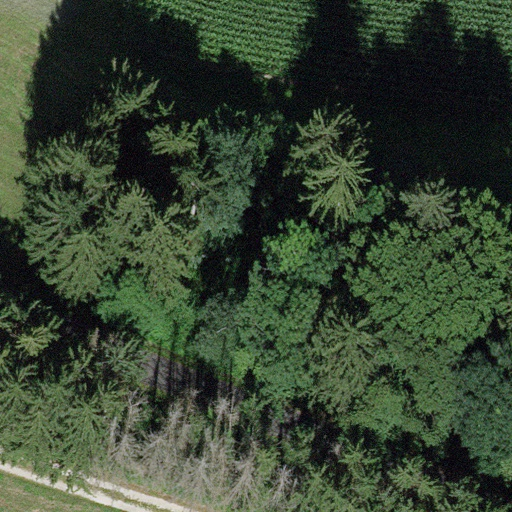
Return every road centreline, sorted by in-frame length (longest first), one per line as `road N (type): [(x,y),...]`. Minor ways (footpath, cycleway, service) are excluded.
road 1 (unclassified): [(491,511),(0,296)]
road 2 (track): [(0,459),(162,511)]
